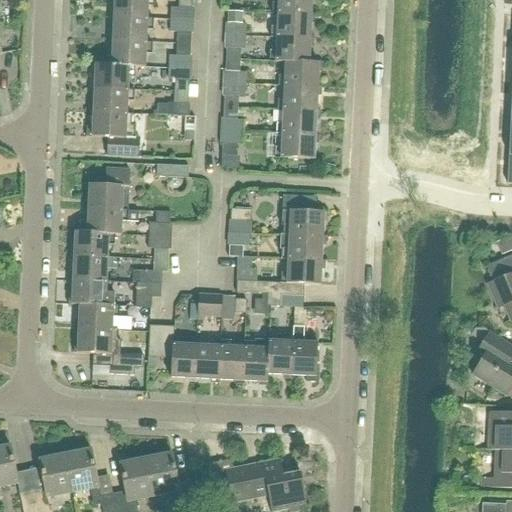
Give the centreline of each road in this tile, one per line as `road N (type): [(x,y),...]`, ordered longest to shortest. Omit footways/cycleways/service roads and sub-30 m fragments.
road 1 (residential): [(347,422),(369,0)]
road 2 (residential): [(347,422),(25,406)]
road 3 (residential): [(25,406),(38,136)]
road 4 (residential): [(38,136),(45,0)]
